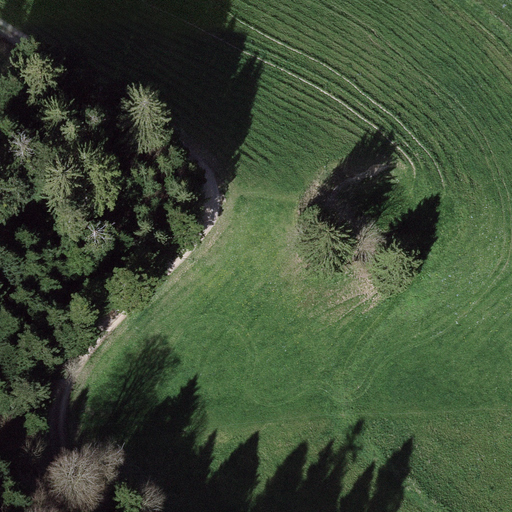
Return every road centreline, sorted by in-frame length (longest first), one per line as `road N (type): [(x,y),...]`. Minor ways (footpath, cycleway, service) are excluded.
road 1 (track): [(0,22),(168,137),(199,167),(210,193),(197,235),(64,381),(59,445),(96,511)]
road 2 (track): [(438,511),(369,453),(340,411),(343,366),(354,343),(417,266)]
